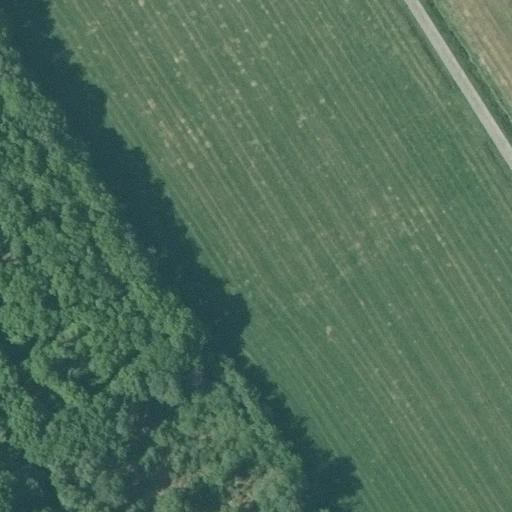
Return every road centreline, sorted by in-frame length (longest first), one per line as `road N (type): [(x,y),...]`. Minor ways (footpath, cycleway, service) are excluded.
road 1 (unknown): [(0,105),(126,306),(145,350),(139,438),(117,511)]
road 2 (track): [(511,162),(409,0)]
